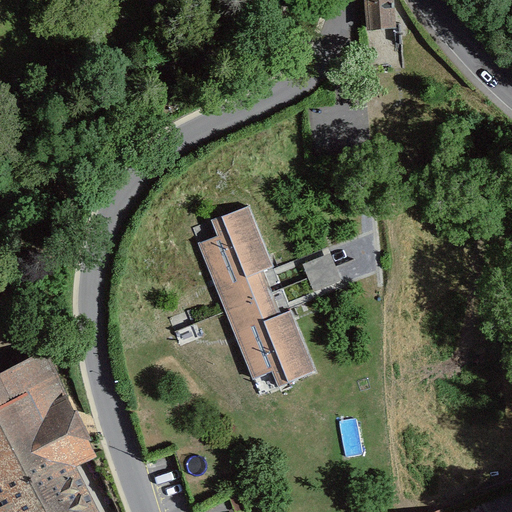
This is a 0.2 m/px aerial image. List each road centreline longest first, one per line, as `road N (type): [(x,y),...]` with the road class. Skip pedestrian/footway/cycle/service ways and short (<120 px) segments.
road 1 (residential): [(148,511),(94,360),(89,315),(97,244),(136,177),(184,134),(313,70),(332,45),(344,0)]
road 2 (residential): [(429,0),(511,93)]
